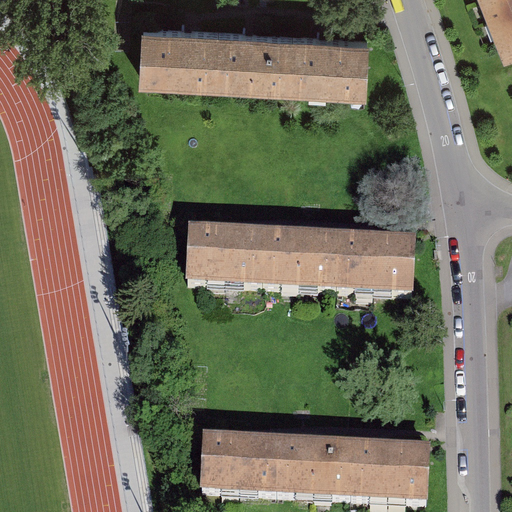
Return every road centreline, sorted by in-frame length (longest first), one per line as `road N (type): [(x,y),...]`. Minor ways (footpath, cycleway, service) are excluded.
road 1 (residential): [(476,511),(459,204)]
road 2 (residential): [(459,204),(405,0)]
